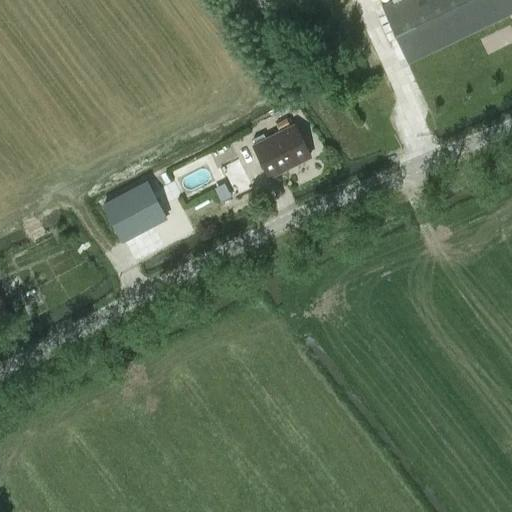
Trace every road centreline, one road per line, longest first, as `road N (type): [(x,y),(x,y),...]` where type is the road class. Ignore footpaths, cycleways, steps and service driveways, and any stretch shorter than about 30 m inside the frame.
road 1 (unclassified): [(0,360),(240,240),(511,130)]
road 2 (unknown): [(421,167),(353,0)]
